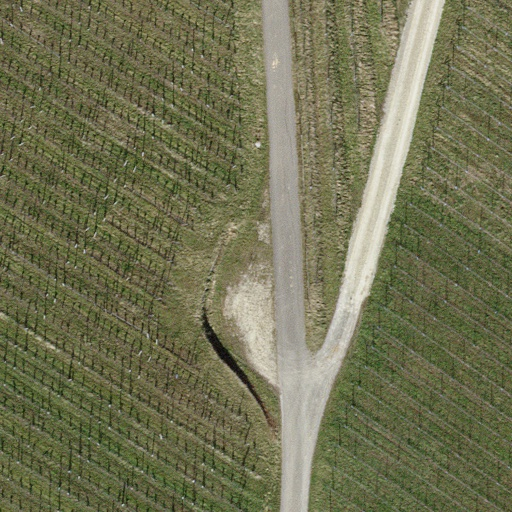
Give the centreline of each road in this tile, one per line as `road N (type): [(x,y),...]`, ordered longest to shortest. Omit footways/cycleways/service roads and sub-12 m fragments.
road 1 (track): [(277,0),(296,511)]
road 2 (track): [(432,0),(363,265),(299,458)]
